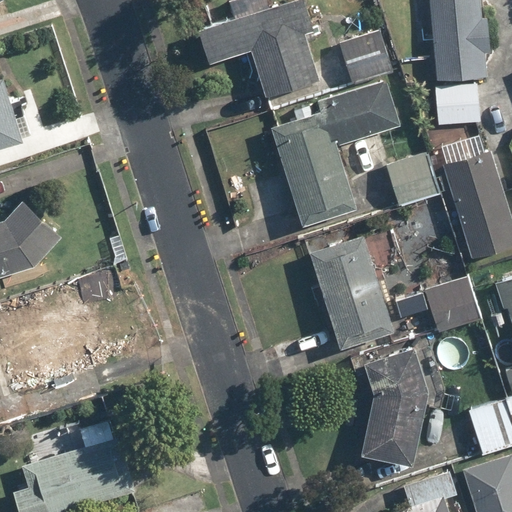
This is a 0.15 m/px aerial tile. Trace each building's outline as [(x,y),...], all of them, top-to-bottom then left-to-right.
[(302,0),(278,0),(199,23),(209,58),(246,47),(259,94),(324,76),(302,0)] [(489,12),(482,12),(481,0),(431,0),(437,78),(487,74),(485,51),(492,50),(489,12)] [(380,27),(340,39),(354,81),(393,68),(380,27)] [(0,145),(24,139),(4,76),(0,77),(0,145)] [(322,107),(270,123),(303,223),(357,206),(336,141),(400,121),(385,76),(319,97),(322,107)] [(432,129),(442,160),(472,257),(511,244),(511,211),(491,145),(485,147),(480,129),(480,84),(432,84),(432,129)] [(428,148),(388,160),(401,201),(440,188),(428,148)] [(0,275),(30,267),(64,234),(25,200),(12,214),(0,217),(0,275)] [(365,231),(312,247),(342,344),(395,328),(365,231)] [(467,271),(424,284),(438,329),(481,316),(467,271)] [(510,395),(511,394),(511,274),(500,278),(511,317),(511,362),(501,366),(510,395)] [(0,385),(140,343),(120,275),(0,311),(0,385)] [(394,299),(400,316),(428,307),(422,289),(394,299)] [(414,345),(365,361),(373,393),(363,451),(414,462),(429,393),(414,345)] [(511,443),(511,402),(510,395),(467,408),(481,453),(511,443)] [(13,486),(21,511),(55,511),(137,487),(115,416),(79,427),(85,445),(22,464),(28,481),(13,486)] [(473,511),(511,511),(511,451),(460,466),(473,511)] [(402,482),(410,507),(393,511),(449,511),(444,495),(461,490),(453,465),(402,482)]
